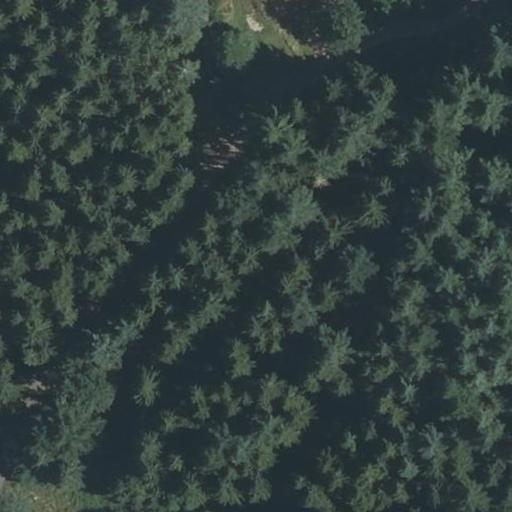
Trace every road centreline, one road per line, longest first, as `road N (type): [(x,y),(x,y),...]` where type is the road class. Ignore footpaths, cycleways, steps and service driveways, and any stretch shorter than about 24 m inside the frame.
road 1 (track): [(0,487),(16,426),(271,90),(434,27),(459,0)]
road 2 (track): [(225,151),(193,0)]
